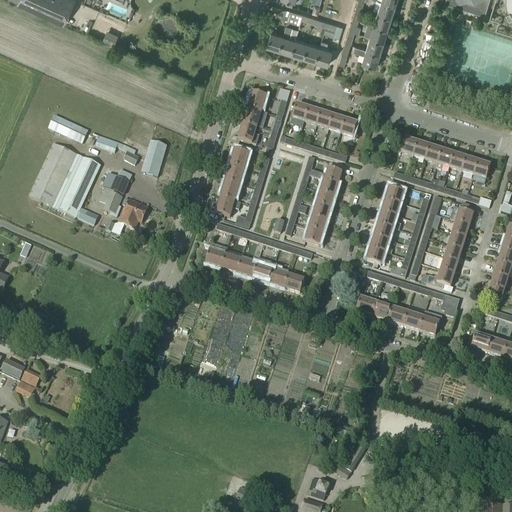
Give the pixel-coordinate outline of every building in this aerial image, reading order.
[(19,0),(19,1),(63,21),(72,0),(19,0)] [(358,0),(345,44),(350,46),(364,0),(358,0)] [(445,0),(444,4),(484,16),(489,0),(445,0)] [(381,2),(377,14),(391,19),(395,6),(381,2)] [(278,8),(275,18),(283,20),(284,16),(286,10),(278,8)] [(284,16),(283,20),(287,21),(287,22),(299,26),(301,21),(303,16),(286,10),(284,16)] [(377,14),(373,26),(387,31),(391,19),(377,14)] [(303,16),(301,21),(335,32),(336,26),(303,16)] [(287,26),(284,36),(279,50),(291,54),(295,40),(299,30),(287,26)] [(335,32),(333,38),(339,39),(342,28),(336,26),(335,32)] [(373,26),(369,38),(383,43),(387,31),(373,26)] [(271,32),(266,46),(279,50),(284,36),(271,32)] [(115,40),(104,35),(101,41),(112,47),(115,40)] [(369,38),(366,51),(379,55),(383,43),(369,38)] [(295,40),(291,54),(303,58),(308,44),(295,40)] [(308,44),(303,58),(315,62),(320,48),(308,44)] [(345,44),(341,56),(346,58),(350,46),(345,44)] [(320,48),(315,62),(328,66),(332,52),(320,48)] [(353,49),(351,55),(363,59),(362,63),(375,67),(379,55),(366,51),(365,53),(353,49)] [(277,88),(275,99),(282,100),(284,89),(277,88)] [(252,94),(247,110),(261,114),(266,98),(252,94)] [(280,103),(266,150),(272,152),(286,105),(280,103)] [(296,106),(292,120),(304,124),(308,110),(296,106)] [(247,110),(242,126),(256,130),(261,114),(247,110)] [(308,110),(304,124),(316,128),(320,114),(308,110)] [(320,114),(316,128),(328,131),(333,118),(320,114)] [(54,117),(48,129),(82,145),(88,133),(54,117)] [(333,118),(328,131),(340,135),(345,121),(333,118)] [(345,121),(340,135),(353,139),(357,125),(345,121)] [(242,126),(237,142),(251,146),(256,130),(242,126)] [(99,138),(95,148),(114,155),(116,149),(118,145),(99,138)] [(284,145),(284,146),(344,165),(346,160),(286,140),(284,145)] [(405,141),(400,154),(413,158),(417,144),(405,141)] [(150,143),(141,174),(157,179),(166,148),(150,143)] [(417,144),(413,158),(425,162),(429,148),(417,144)] [(85,161),(53,146),(28,198),(76,221),(77,219),(74,218),(78,210),(80,211),(100,168),(85,161)] [(429,148),(425,162),(437,166),(441,152),(429,148)] [(235,152),(230,168),(244,172),(248,156),(235,152)] [(441,152),(437,166),(442,167),(449,170),(453,156),(441,152)] [(127,154),(123,161),(134,167),(138,160),(127,154)] [(453,156),(449,170),(461,173),(465,160),(453,156)] [(465,160),(461,173),(473,177),(477,163),(465,160)] [(263,161),(245,224),(250,226),(269,162),(263,161)] [(473,177),(485,181),(490,167),(477,163),(473,177)] [(307,164),(285,237),(290,239),(290,237),(298,239),(300,233),(292,230),(313,166),(307,164)] [(230,168),(225,184),(239,188),(244,172),(230,168)] [(328,170),(324,182),(338,186),(342,174),(328,170)] [(128,185),(132,177),(119,171),(115,179),(117,180),(128,185)] [(394,175),(392,180),(488,211),(491,203),(479,199),(479,202),(443,190),(445,184),(438,182),(438,183),(432,181),(430,186),(394,175)] [(123,198),(128,185),(117,180),(115,179),(108,176),(102,189),(123,198)] [(324,182),(320,194),(334,199),(338,186),(324,182)] [(225,184),(220,199),(234,204),(239,188),(225,184)] [(389,189),(386,201),(399,206),(403,194),(389,189)] [(111,194),(103,211),(110,214),(110,217),(117,220),(122,208),(118,207),(122,199),(111,194)] [(320,194),(316,207),(330,211),(334,199),(320,194)] [(394,269),(392,276),(404,280),(430,197),(420,194),(416,208),(420,209),(401,271),(394,269)] [(220,199),(216,215),(229,220),(234,204),(220,199)] [(126,208),(120,224),(134,230),(137,223),(140,225),(147,210),(124,200),(122,207),(126,208)] [(386,201),(382,214),(396,218),(398,211),(403,213),(404,208),(399,207),(399,206),(386,201)] [(433,205),(409,282),(414,283),(431,229),(434,221),(438,206),(433,205)] [(511,207),(507,206),(502,205),(499,213),(511,216),(511,207)] [(316,207),(313,219),(326,223),(330,211),(316,207)] [(78,210),(74,218),(77,219),(93,227),(97,219),(80,211),(78,210)] [(459,212),(455,224),(469,229),(473,216),(459,212)] [(382,214),(378,226),(392,230),(398,232),(402,220),(396,218),(382,214)] [(313,219),(309,231),(322,235),(326,223),(313,219)] [(277,222),(274,234),(280,236),(283,224),(277,222)] [(105,231),(111,234),(114,226),(108,224),(105,231)] [(455,224),(451,236),(465,241),(469,229),(455,224)] [(217,226),(215,232),(248,242),(245,250),(250,251),(255,247),(256,244),(311,261),(312,256),(217,226)] [(378,226),(374,238),(388,243),(392,230),(378,226)] [(309,231),(303,248),(316,252),(317,247),(319,248),(322,235),(309,231)] [(451,236),(447,249),(461,253),(465,241),(451,236)] [(374,238),(370,250),(390,257),(391,252),(385,250),(388,243),(374,238)] [(511,241),(505,240),(501,252),(511,255),(511,241)] [(209,252),(205,266),(221,271),(225,257),(224,257),(226,251),(220,249),(218,255),(209,252)] [(447,249),(444,261),(457,265),(461,253),(447,249)] [(370,250),(366,263),(380,267),(380,266),(386,268),(390,257),(370,250)] [(511,255),(501,252),(498,264),(511,268),(511,266),(511,255)] [(225,257),(221,271),(236,276),(241,262),(225,257)] [(444,261),(440,273),(454,277),(457,265),(444,261)] [(241,262),(236,276),(252,281),(257,267),(241,262)] [(498,264),(494,276),(508,280),(511,268),(498,264)] [(257,267),(252,281),(268,286),(272,272),(257,267)] [(272,272),(268,286),(284,291),(288,277),(272,272)] [(428,278),(426,287),(442,292),(443,287),(450,289),(454,277),(440,273),(437,281),(428,278)] [(366,279),(378,283),(389,286),(388,289),(397,292),(398,289),(429,299),(431,294),(368,274),(366,279)] [(494,276),(490,288),(504,292),(508,280),(494,276)] [(288,277),(284,291),(300,296),(304,282),(288,277)] [(490,288),(486,301),(500,305),(504,292),(490,288)] [(431,294),(429,299),(445,304),(444,306),(457,310),(460,303),(431,294)] [(360,299),(355,313),(371,318),(376,304),(360,299)] [(376,304),(371,318),(387,323),(391,309),(376,304)] [(511,319),(472,307),(469,315),(481,318),(482,316),(511,325),(511,319)] [(391,309),(387,323),(403,328),(407,314),(391,309)] [(407,314),(403,328),(419,333),(423,319),(407,314)] [(423,319),(419,333),(435,338),(439,324),(423,319)] [(475,336),(471,350),(487,355),(491,341),(475,336)] [(492,336),(491,341),(487,355),(502,360),(507,346),(500,344),(501,339),(492,336)] [(511,347),(507,346),(502,360),(511,362),(511,347)] [(6,361),(1,372),(19,381),(23,374),(25,370),(6,361)] [(24,375),(20,382),(35,389),(38,382),(41,378),(26,370),(24,375)] [(20,383),(15,392),(30,399),(34,390),(20,383)] [(295,420),(305,424),(310,409),(300,406),(295,420)] [(340,467),(335,474),(339,476),(339,477),(343,479),(347,481),(351,474),(340,467)] [(311,482),(306,497),(323,503),(328,487),(311,482)] [(240,489),(236,500),(252,506),(256,496),(240,489)] [(305,502),(301,511),(319,511),(321,507),(305,502)]
